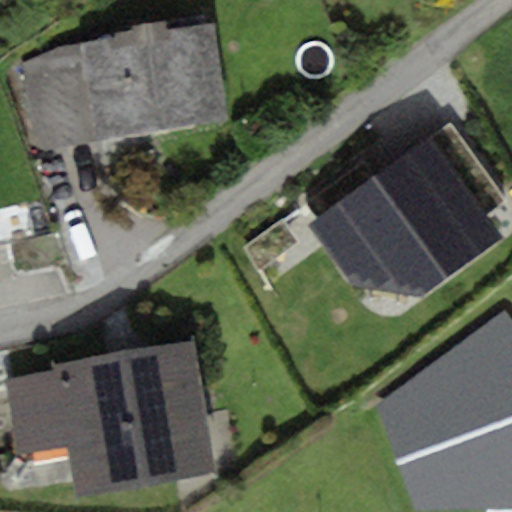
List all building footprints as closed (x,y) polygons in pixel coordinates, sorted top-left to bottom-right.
[(221,31),(85,53),(103,162),(239,140),(221,31)] [(375,305),(511,224),(448,119),(312,200),(375,305)] [(0,181),(0,257),(13,256),(0,181)] [(511,511),(511,324),(388,411),(427,511),(511,511)] [(202,332),(11,367),(33,484),(224,448),(202,332)]
